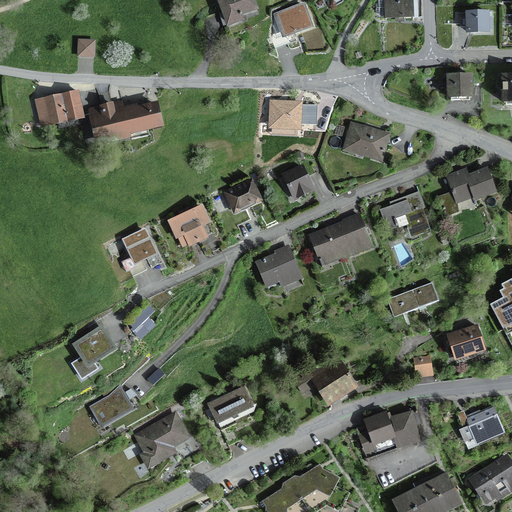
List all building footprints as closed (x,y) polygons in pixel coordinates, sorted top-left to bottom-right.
[(259,14),(253,0),(220,0),(216,2),(227,30),(245,24),(243,19),(259,14)] [(412,20),(411,0),(384,0),(385,21),(386,21),(385,19),(412,18),(412,20)] [(293,33),(310,28),(303,6),(278,14),(285,36),(293,33)] [(487,14),(467,14),(467,33),(487,33),(487,14)] [(96,41),(78,40),(77,58),(95,59),(96,41)] [(471,98),(470,77),(448,77),(448,99),(461,98),(461,101),(468,101),(468,98),(471,98)] [(511,103),(511,77),(503,78),(503,103),(511,103)] [(35,99),(41,127),(84,118),(78,90),(35,99)] [(148,129),(164,126),(158,101),(137,106),(137,103),(123,106),(122,100),(87,108),(96,145),(149,133),(148,129)] [(382,161),(391,133),(350,121),(341,150),(382,161)] [(292,195),(310,187),(302,169),(283,177),(292,195)] [(494,192),(486,171),(468,178),(466,171),(446,179),(452,193),(438,198),(440,205),(454,200),(456,203),(456,202),(472,196),(474,200),(474,199),(473,196),(483,192),(485,195),(494,192)] [(250,183),(226,195),(232,207),(239,203),(242,209),(258,201),(250,183)] [(424,209),(418,193),(402,199),(402,200),(389,205),(389,207),(379,211),(386,231),(397,227),(394,219),(402,216),(405,224),(408,223),(414,238),(426,233),(423,225),(427,224),(422,210),(424,209)] [(184,234),(189,245),(205,238),(200,227),(207,223),(201,209),(188,215),(186,211),(180,214),(182,217),(169,223),(176,238),(184,234)] [(342,258),(370,247),(358,216),(343,222),(344,225),(320,234),(320,233),(309,238),(321,268),(324,267),(322,263),(341,256),(342,258)] [(140,259),(140,258),(154,252),(145,233),(123,243),(131,260),(138,256),(140,259)] [(280,287),(300,279),(288,250),(280,253),(279,253),(280,255),(277,257),(276,255),(275,255),(256,264),(264,283),(276,278),(280,287)] [(493,304),(511,339),(511,279),(497,288),(503,299),(493,304)] [(402,306),(405,314),(422,307),(437,302),(431,284),(386,301),(390,311),(402,306)] [(135,331),(155,312),(147,303),(127,322),(135,331)] [(464,356),(483,350),(476,328),(448,337),(454,357),(463,354),(464,356)] [(87,366),(113,349),(100,330),(92,335),(90,333),(84,337),(86,339),(74,346),(85,363),(74,370),(81,380),(92,373),(87,366)] [(429,359),(414,361),(416,376),(431,374),(429,359)] [(301,394),(314,385),(325,402),(353,385),(341,365),(325,375),(320,368),(309,375),(307,373),(293,382),(301,394)] [(134,408),(129,399),(132,397),(129,391),(120,396),(116,390),(111,396),(109,394),(104,397),(105,400),(91,408),(101,426),(134,408)] [(243,390),(208,406),(228,447),(248,438),(241,422),(255,415),(243,390)] [(502,433),(492,410),(466,420),(463,414),(457,416),(462,429),(459,431),(466,448),(502,433)] [(388,414),(364,423),(368,434),(359,437),(363,448),(360,449),(365,463),(397,452),(396,449),(419,443),(414,426),(420,425),(416,411),(390,419),(388,414)] [(152,452),(158,462),(173,453),(170,448),(187,438),(174,416),(136,437),(146,455),(152,452)] [(497,499),(511,488),(511,478),(509,474),(510,472),(511,470),(509,467),(506,466),(509,463),(505,458),(481,474),(482,476),(472,482),(477,490),(480,488),(484,494),(481,496),(482,497),(492,491),(497,499)] [(357,511),(359,509),(357,508),(345,502),(349,494),(346,492),(335,486),(339,478),(337,477),(322,469),(321,467),(319,465),(300,477),(295,476),(283,484),(282,489),(262,501),(264,504),(265,506),(265,511),(357,511)] [(458,503),(460,506),(461,505),(445,474),(391,501),(396,511),(439,511),(443,511),(447,511),(454,509),(453,506),(458,503)]
